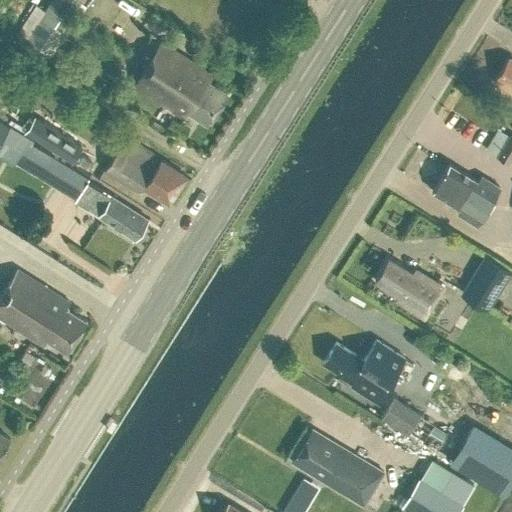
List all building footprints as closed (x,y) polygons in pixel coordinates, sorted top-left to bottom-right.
[(29,15),(19,31),(51,51),(74,17),(72,16),(82,0),(49,0),(37,19),(29,15)] [(207,122),(228,89),(208,76),(212,71),(161,38),(132,83),(183,116),(187,110),(207,122)] [(511,56),(508,54),(492,79),(511,91),(511,56)] [(21,94),(4,104),(11,116),(28,105),(21,94)] [(0,140),(11,122),(0,115),(0,140)] [(184,136),(190,127),(172,115),(166,124),(184,136)] [(509,160),(511,154),(511,131),(508,129),(495,153),(509,160)] [(463,158),(474,139),(463,132),(452,152),(463,158)] [(161,156),(160,156),(126,134),(104,167),(139,190),(143,185),(170,202),(188,173),(161,156)] [(96,212),(110,191),(31,141),(22,155),(27,159),(23,165),(96,212)] [(440,174),(488,203),(500,183),(482,172),(477,179),(449,161),(440,174)] [(474,223),(488,203),(440,174),(432,188),(460,207),(457,212),(474,223)] [(135,237),(149,216),(111,191),(97,212),(135,237)] [(412,269),(388,254),(373,279),(396,293),(393,298),(424,317),(445,284),(415,265),(412,269)] [(462,285),(489,302),(503,280),(475,263),(462,285)] [(66,349),(87,317),(67,304),(70,299),(17,265),(0,291),(0,315),(43,343),(47,337),(66,349)] [(393,371),(403,355),(375,336),(362,356),(335,339),(322,359),(336,368),(333,372),(378,401),(396,373),(393,371)] [(31,363),(37,353),(27,347),(21,357),(31,363)] [(495,370),(501,382),(511,375),(511,372),(507,363),(495,370)] [(450,456),(462,435),(394,392),(381,413),(450,456)] [(364,504),(385,469),(312,424),(290,460),(364,504)] [(0,452),(10,435),(0,428),(0,452)] [(419,511),(456,511),(464,499),(418,473),(402,502),(419,511)] [(292,493),(282,510),(284,511),(302,511),(308,502),(292,493)] [(249,511),(228,499),(219,511),(249,511)]
